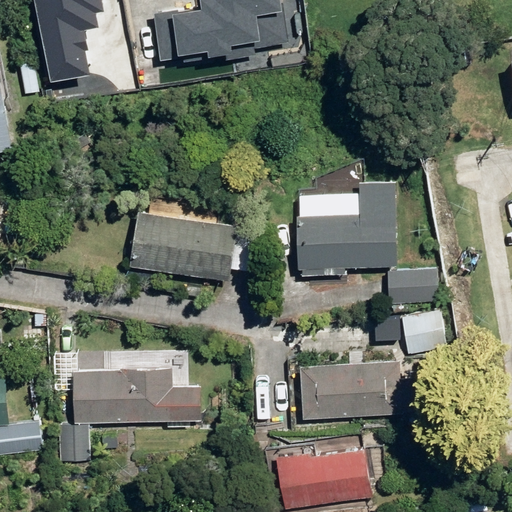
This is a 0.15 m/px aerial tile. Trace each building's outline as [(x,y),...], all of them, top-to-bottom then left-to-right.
[(31,0),(51,99),(123,85),(106,0),(31,0)] [(274,55),(270,0),(193,0),(194,3),(168,5),(171,49),(204,47),(205,60),(274,55)] [(19,62),(24,92),(38,90),(32,59),(19,62)] [(0,95),(0,148),(11,146),(10,143),(0,95)] [(308,104),(282,105),(283,120),(309,119),(308,104)] [(73,138),(78,146),(89,139),(83,131),(73,138)] [(313,265),(313,271),(344,271),(343,264),(396,263),(394,178),(357,178),(358,212),(339,212),(338,201),(313,202),(314,213),(296,213),(297,266),(313,265)] [(130,261),(228,277),(236,224),(139,209),(130,261)] [(38,239),(39,252),(58,250),(56,237),(38,239)] [(388,270),(389,301),(437,299),(436,267),(388,270)] [(401,318),(406,353),(440,347),(434,312),(401,318)] [(302,415),(402,410),(400,357),(299,361),(302,415)] [(70,366),(72,419),(166,419),(166,426),(188,426),(188,418),(201,419),(200,383),(173,383),(173,365),(70,366)] [(6,421),(0,421),(0,448),(41,446),(40,420),(6,421)] [(88,423),(58,423),(58,466),(88,465),(88,423)] [(276,454),(285,507),(370,494),(362,441),(311,449),(310,441),(299,443),(300,451),(276,454)] [(446,492),(445,504),(461,505),(461,493),(446,492)]
